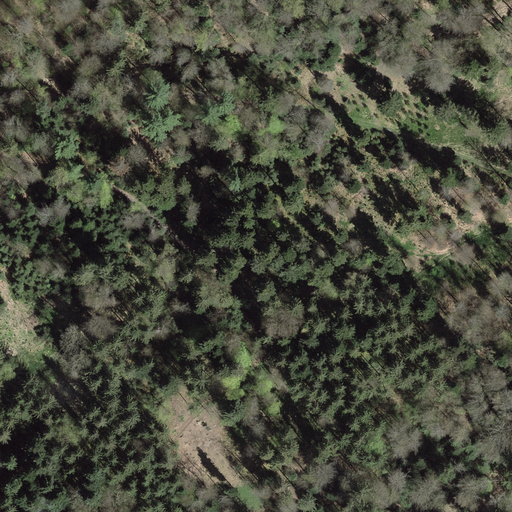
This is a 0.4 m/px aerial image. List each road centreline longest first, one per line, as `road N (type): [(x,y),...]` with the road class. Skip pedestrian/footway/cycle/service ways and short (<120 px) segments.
road 1 (track): [(511,176),(320,112),(140,90)]
road 2 (track): [(177,238),(264,356),(402,511)]
road 3 (track): [(0,397),(154,275),(177,238)]
road 4 (track): [(264,356),(88,511)]
road 5 (track): [(177,238),(124,194),(0,152)]
road 6 (track): [(140,90),(0,93)]
